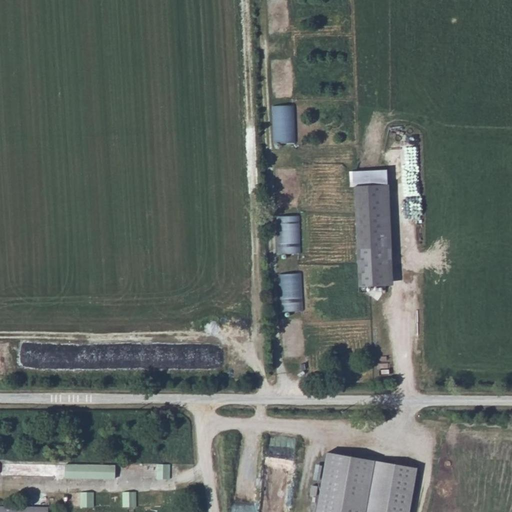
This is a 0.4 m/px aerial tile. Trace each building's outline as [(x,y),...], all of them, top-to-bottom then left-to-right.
[(268,0),(268,33),(290,34),(290,0),(268,0)] [(271,56),(270,94),(293,95),(294,57),(271,56)] [(276,169),(275,206),(297,207),(298,169),(276,169)] [(389,184),(354,186),(356,249),(391,247),(389,184)] [(300,219),(278,220),(280,258),(302,257),(300,219)] [(304,319),(282,320),(283,358),(306,356),(304,319)] [(381,359),(380,379),(392,379),(393,359),(381,359)] [(327,450),(316,511),(366,511),(375,458),(327,450)] [(375,458),(366,511),(410,511),(418,465),(375,458)] [(64,475),(115,478),(116,464),(65,461),(64,475)] [(122,504),(136,505),(137,490),(124,489),(122,504)] [(80,505),(94,505),(94,490),(80,490),(80,505)] [(162,504),(175,505),(175,490),(163,490),(162,504)]
